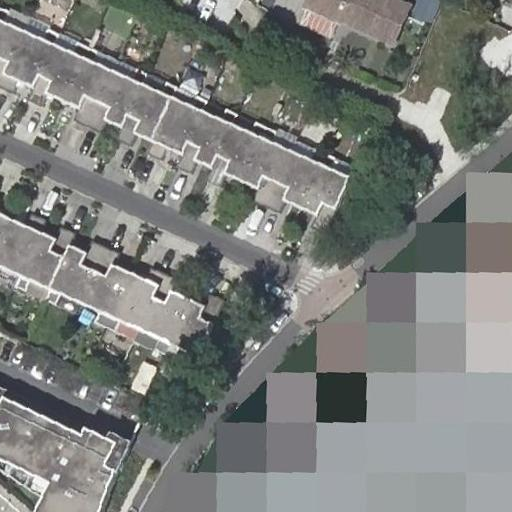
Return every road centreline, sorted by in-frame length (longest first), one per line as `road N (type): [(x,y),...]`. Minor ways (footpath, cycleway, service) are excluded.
road 1 (residential): [(0,141),(331,290)]
road 2 (residential): [(152,511),(210,420),(331,290)]
road 3 (residential): [(331,290),(511,143)]
